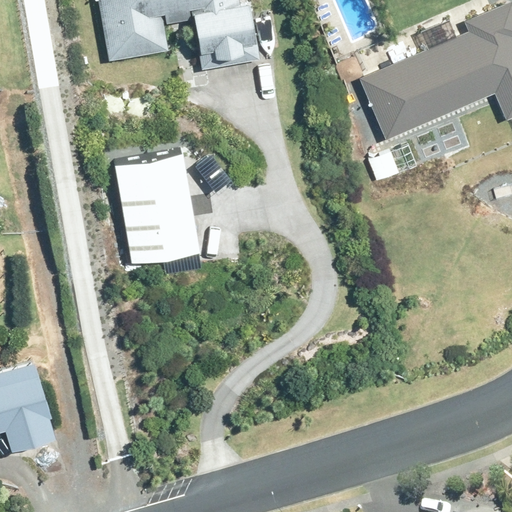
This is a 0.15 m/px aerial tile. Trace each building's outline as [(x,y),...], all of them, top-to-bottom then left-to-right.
[(97,0),(107,54),(167,44),(163,18),(193,13),(202,63),(259,53),(249,0),(97,0)] [(466,26),(357,73),(384,135),(493,88),(504,115),(511,111),(511,0),(497,0),(462,16),(466,26)] [(127,101),(126,104),(125,102),(124,100),(122,99),(121,97),(119,97),(117,96),(115,96),(113,96),(110,96),(109,97),(107,98),(105,100),(104,101),(103,103),(102,105),(101,107),(101,109),(101,111),(102,113),(103,115),(104,117),(105,118),(107,120),(109,121),(111,122),(113,122),(115,122),(117,122),(119,121),(121,120),(122,119),(124,118),(125,116),(126,114),(127,112),(128,114),(129,116),(131,117),(133,119),(135,120),(137,120),(139,120),(141,120),(143,119),(145,119),(147,117),(149,116),(150,114),(151,112),(152,110),(152,108),(152,106),(152,104),(151,102),(150,100),(149,98),(147,96),(146,95),(144,94),(141,94),(139,94),(137,94),(135,94),(133,95),(131,96),(129,98),(128,100),(127,101)] [(178,142),(113,154),(131,255),(197,244),(178,142)] [(389,147),(367,156),(376,178),(398,169),(389,147)] [(32,353),(0,362),(0,425),(4,424),(11,445),(57,431),(32,353)]
